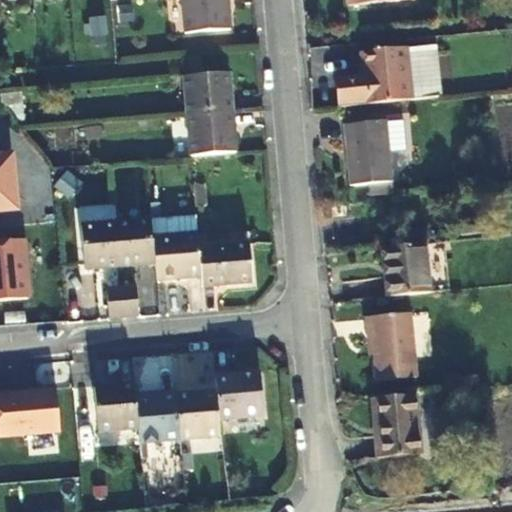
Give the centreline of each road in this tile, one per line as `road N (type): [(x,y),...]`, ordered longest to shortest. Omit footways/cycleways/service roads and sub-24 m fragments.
road 1 (residential): [(277,0),(305,324)]
road 2 (residential): [(305,324),(0,351)]
road 3 (residential): [(305,324),(321,491)]
